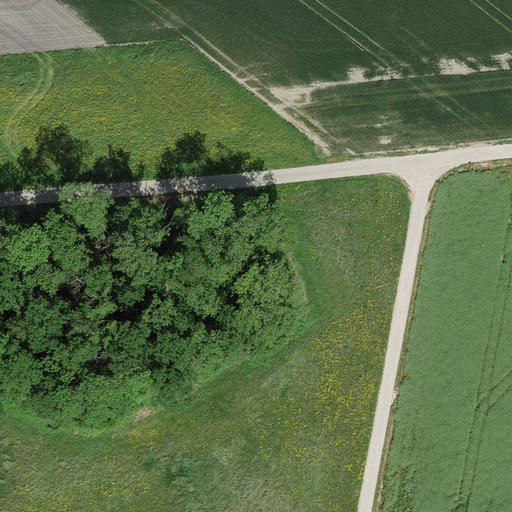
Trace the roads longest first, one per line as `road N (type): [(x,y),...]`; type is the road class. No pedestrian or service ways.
road 1 (track): [(0,209),(511,154)]
road 2 (track): [(366,511),(430,162)]
